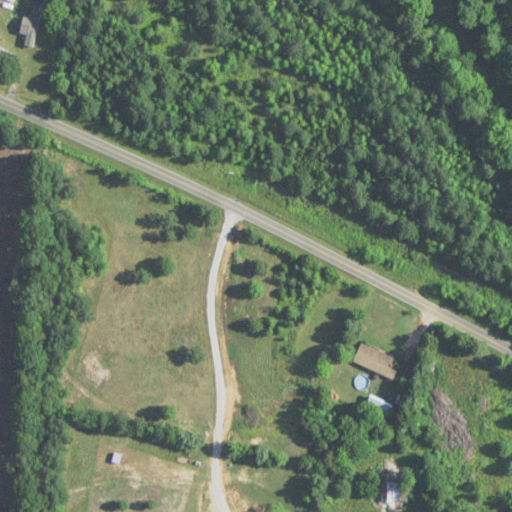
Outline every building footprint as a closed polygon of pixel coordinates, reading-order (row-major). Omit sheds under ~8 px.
[(44,6),(35,4),(25,45),(35,47),(44,6)] [(0,55),(13,62),(16,56),(0,47),(0,55)] [(398,371),(391,368),(396,358),(362,343),(354,362),(394,379),(398,371)] [(365,411),(386,420),(392,405),(372,395),(365,411)] [(409,474),(378,469),(373,507),(403,511),(409,474)]
